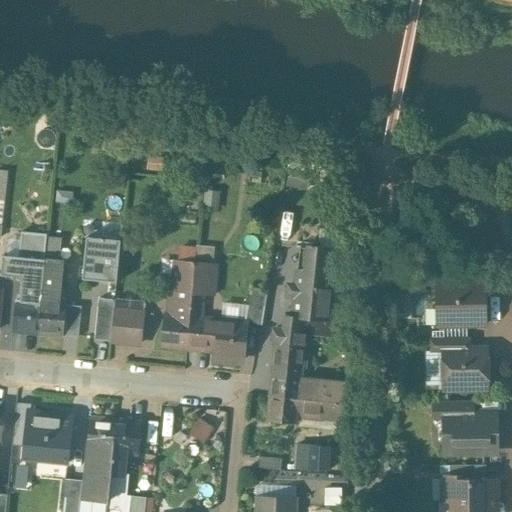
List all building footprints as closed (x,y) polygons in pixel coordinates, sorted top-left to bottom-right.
[(125,153),(126,141),(102,138),(101,150),(125,153)] [(0,237),(1,237),(8,171),(0,170),(0,237)] [(69,212),(51,211),(49,235),(66,237),(69,212)] [(329,231),(327,244),(344,247),(346,233),(329,231)] [(47,234),(21,232),(18,257),(3,255),(1,275),(22,278),(22,275),(43,277),(45,260),(45,258),(48,233),(47,233),(47,234)] [(120,240),(86,237),(82,279),(116,283),(120,240)] [(290,245),(275,243),(270,270),(286,272),(290,245)] [(43,278),(41,302),(38,333),(62,336),(62,335),(65,305),(65,304),(60,304),(64,260),(45,258),(45,260),(43,277),(43,278)] [(195,261),(175,259),(172,292),(180,293),(177,316),(190,317),(192,292),(193,293),(195,264),(195,261)] [(213,266),(195,264),(193,293),(192,292),(190,317),(202,319),(203,318),(204,294),(210,294),(213,266)] [(332,274),(298,270),(293,317),(293,318),(308,319),(327,321),(332,274)] [(502,271),(471,271),(471,283),(485,283),(485,296),(502,296),(502,271)] [(22,278),(20,300),(16,300),(13,331),(38,333),(41,302),(43,278),(43,277),(22,275),(22,278)] [(471,283),(437,283),(437,307),(443,313),(443,325),(485,324),(485,296),(485,283),(471,283)] [(268,289),(253,287),(246,322),(262,325),(268,289)] [(115,300),(99,298),(95,339),(111,340),(114,310),(115,300)] [(81,306),(65,305),(62,335),(78,337),(81,306)] [(144,313),(114,310),(111,340),(141,343),(144,313)] [(177,316),(165,315),(161,346),(186,348),(190,317),(177,316)] [(293,317),(284,316),(282,333),(306,335),(308,319),(293,318),(293,317)] [(202,319),(190,317),(186,348),(212,350),(214,319),(203,318),(202,319)] [(246,322),(214,319),(212,350),(216,351),(216,357),(243,359),(246,322)] [(468,337),(432,337),(432,351),(443,350),(443,349),(468,349),(468,337)] [(305,344),(274,341),(269,396),(270,396),(300,399),(302,379),(305,344)] [(468,349),(443,349),(443,350),(443,364),(439,369),(439,385),(443,389),(463,389),(466,392),(469,388),(487,388),(487,349),(468,349)] [(346,383),(302,379),(300,399),(346,403),(346,383)] [(300,399),(270,396),(267,420),(297,422),(298,418),(300,399)] [(346,403),(300,399),(298,418),(323,420),(323,419),(344,421),(346,403)] [(471,401),(435,401),(435,420),(446,420),(446,413),(471,412),(471,401)] [(31,404),(16,402),(12,444),(25,445),(29,411),(30,412),(31,404)] [(30,412),(29,411),(25,445),(24,456),(67,460),(71,416),(30,412)] [(471,412),(446,413),(446,420),(446,453),(494,452),(493,412),(471,412)] [(192,434),(209,441),(217,424),(200,416),(192,434)] [(116,420),(91,418),(88,449),(91,449),(113,451),(116,420)] [(141,423),(116,420),(113,451),(126,452),(138,453),(141,423)] [(312,447),(301,446),(300,468),(310,469),(312,447)] [(329,448),(312,447),(310,469),(310,480),(320,481),(321,470),(327,471),(329,448)] [(113,451),(91,449),(86,499),(108,501),(109,494),(113,451)] [(126,452),(113,451),(109,494),(127,496),(127,495),(129,474),(124,473),(126,452)] [(282,458),(260,457),(259,469),(282,470),(282,458)] [(486,480),(486,464),(450,465),(450,477),(463,477),(463,481),(486,480)] [(486,480),(463,481),(463,477),(450,477),(450,500),(454,500),(454,511),(495,511),(495,480),(486,480)] [(79,511),(83,480),(65,478),(61,510),(79,511)] [(345,503),(344,485),(327,486),(328,504),(345,503)] [(144,511),(146,497),(127,495),(127,496),(109,494),(108,501),(108,507),(123,508),(122,511),(144,511)] [(294,511),(295,499),(257,497),(256,511),(294,511)]
